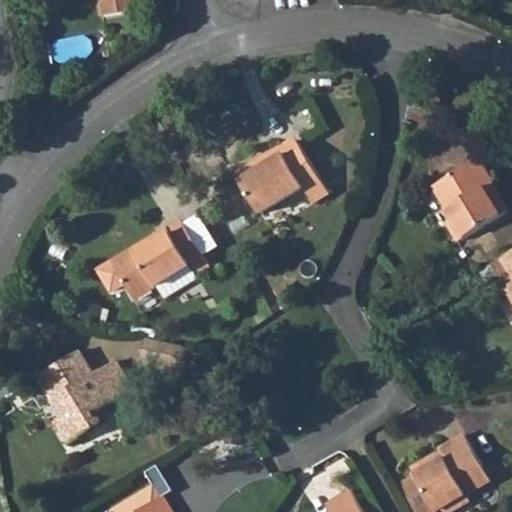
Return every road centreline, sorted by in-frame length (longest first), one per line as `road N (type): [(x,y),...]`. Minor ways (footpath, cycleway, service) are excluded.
road 1 (residential): [(393,32),(387,173),(338,303),(379,377),(378,399),(349,430),(292,461)]
road 2 (residential): [(0,246),(57,157),(106,109),(213,52)]
road 3 (residential): [(213,52),(336,30),(393,32)]
road 4 (residential): [(393,32),(443,40),(511,66)]
